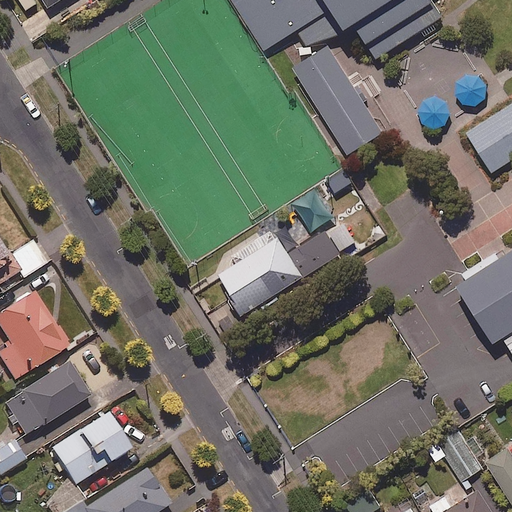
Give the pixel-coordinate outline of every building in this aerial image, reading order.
[(229,0),(261,49),(296,27),(305,42),(356,22),(376,54),(445,11),(438,0),(229,0)] [(384,129),(329,43),(291,67),(345,153),(350,150),(384,129)] [(454,284),(492,344),(501,338),(511,356),(511,104),(468,132),(492,170),(511,157),(511,247),(469,275),(454,284)] [(333,185),(322,193),(334,210),(345,203),(333,185)] [(279,233),(215,272),(237,307),(300,269),(279,233)] [(0,268),(12,261),(0,240),(0,268)] [(48,262),(33,241),(16,252),(31,274),(48,262)] [(69,346),(35,292),(0,313),(0,325),(11,344),(0,351),(0,355),(16,380),(69,346)] [(91,395),(70,361),(6,402),(27,436),(91,395)] [(132,449),(109,413),(52,449),(75,485),(132,449)] [(481,467),(457,428),(427,447),(435,460),(445,455),(460,480),(481,467)] [(0,475),(26,459),(14,440),(0,449),(0,475)] [(511,450),(508,444),(485,459),(511,501),(511,450)] [(158,511),(171,504),(148,468),(86,508),(83,503),(68,511),(158,511)] [(368,483),(329,507),(332,511),(369,511),(381,505),(368,483)] [(494,511),(478,486),(451,503),(444,492),(427,502),(433,511),(494,511)]
